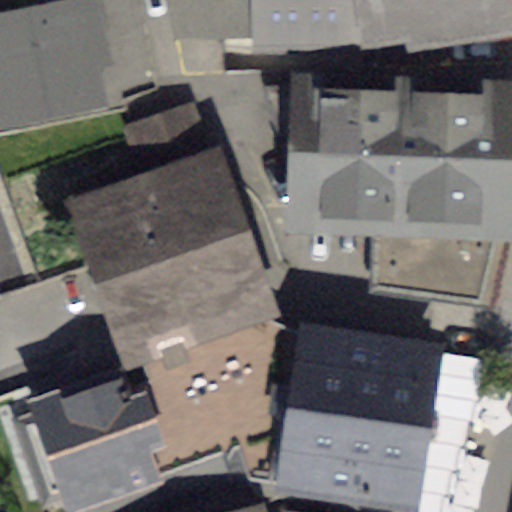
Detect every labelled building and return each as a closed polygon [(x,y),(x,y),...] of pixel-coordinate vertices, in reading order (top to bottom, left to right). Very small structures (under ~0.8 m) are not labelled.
[(511,0),(167,0),(172,38),(374,36),(374,40),(420,39),(511,24),(511,0)] [(13,30),(0,32),(0,81),(6,112),(87,94),(79,55),(92,53),(84,15),(45,23),(42,12),(11,18),(13,30)] [(381,212),(379,284),(486,300),(506,215),(511,105),(343,99),(268,103),(307,202),(307,209),(381,212)] [(203,157),(96,195),(138,313),(245,276),(203,157)] [(36,205),(0,217),(0,350),(78,323),(36,205)] [(430,353),(311,335),(288,484),(408,502),(430,353)] [(79,376),(43,389),(85,509),(163,482),(131,390),(120,394),(114,376),(83,386),(79,376)]
